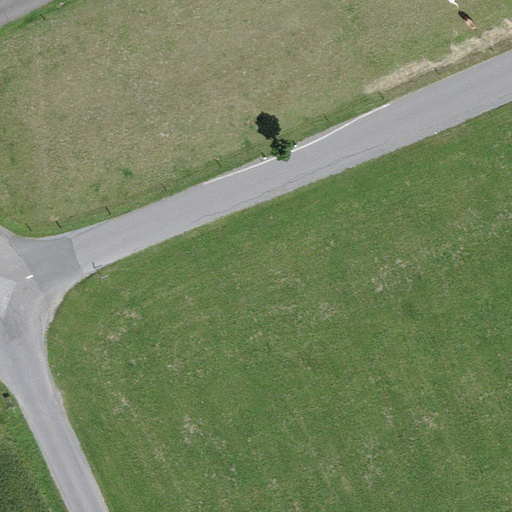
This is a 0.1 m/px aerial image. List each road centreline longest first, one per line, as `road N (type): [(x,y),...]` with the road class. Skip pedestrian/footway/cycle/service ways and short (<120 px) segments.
road 1 (unclassified): [(511,73),(0,291)]
road 2 (unclassified): [(0,326),(86,511)]
